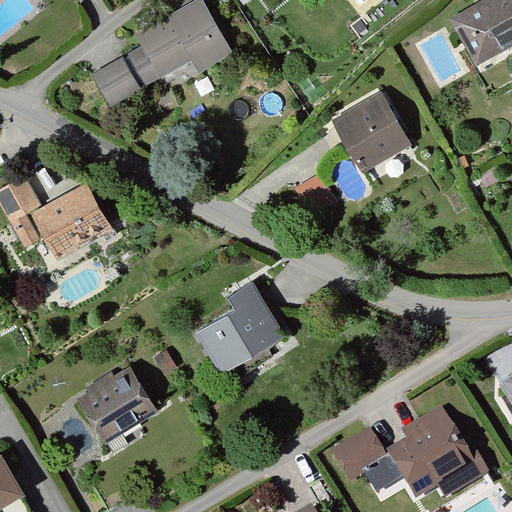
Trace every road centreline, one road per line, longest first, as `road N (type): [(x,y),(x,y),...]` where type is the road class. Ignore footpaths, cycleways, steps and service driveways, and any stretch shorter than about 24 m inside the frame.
road 1 (residential): [(501,310),(449,314),(401,304),(44,124)]
road 2 (residential): [(188,511),(475,338),(501,310)]
road 3 (residential): [(20,110),(39,83),(145,0)]
